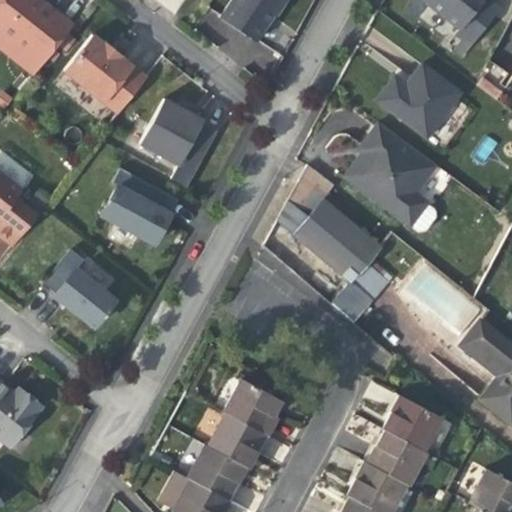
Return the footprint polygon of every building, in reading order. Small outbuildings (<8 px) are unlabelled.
[(44,3),(39,0),(0,0),(0,29),(22,47),(13,58),(33,74),(71,25),(44,3)] [(230,0),(218,18),(237,31),(253,41),(271,14),(273,15),(283,0),(230,0)] [(462,36),(471,43),(500,8),(489,0),(427,0),(460,26),(456,31),(462,36)] [(22,47),(0,29),(0,47),(13,58),(22,47)] [(102,43),(90,34),(62,69),(117,113),(145,77),(119,57),(121,55),(113,49),(104,41),(102,43)] [(471,43),(462,36),(454,46),(463,53),(471,43)] [(498,102),(511,84),(511,76),(489,60),(476,85),(498,102)] [(419,91),(407,82),(389,107),(439,144),(473,99),(434,71),(423,86),(419,91)] [(187,111),(163,98),(138,143),(177,164),(169,178),(184,186),(215,130),(201,122),(202,120),(187,111)] [(427,199),(448,171),(391,129),(371,156),(378,161),(374,167),(371,171),(368,169),(357,183),(423,232),(440,209),(427,199)] [(472,156),(486,162),(496,140),(482,134),(472,156)] [(306,165),(278,218),(350,279),(365,261),(368,257),(378,245),(322,198),(330,183),(306,165)] [(168,194),(118,167),(110,183),(116,186),(100,215),(153,243),(163,224),(169,213),(160,209),(168,194)] [(0,214),(14,198),(21,190),(0,173),(0,214)] [(177,199),(168,194),(160,209),(169,213),(177,199)] [(35,215),(14,198),(0,214),(0,236),(11,245),(35,215)] [(0,258),(9,247),(0,240),(0,258)] [(83,259),(69,248),(40,285),(66,305),(92,326),(113,300),(75,269),(83,259)] [(389,275),(368,257),(365,261),(385,279),(389,275)] [(385,279),(365,261),(350,279),(329,302),(350,320),(385,279)] [(456,331),(473,309),(416,261),(398,283),(456,331)] [(511,345),(479,319),(463,339),(464,346),(499,374),(480,397),(511,422),(511,420),(511,345)] [(223,409),(224,410),(257,427),(265,411),(271,415),(280,398),(240,377),(223,409)] [(14,393),(0,382),(0,439),(9,447),(41,406),(24,393),(20,398),(14,393)] [(18,388),(14,393),(20,398),(24,393),(21,391),(18,388)] [(394,403),(390,410),(396,413),(404,397),(399,394),(394,403)] [(382,426),(384,428),(423,448),(440,416),(404,397),(396,413),(390,410),(382,426)] [(247,466),(255,449),(249,446),(259,428),(257,427),(224,410),(206,444),(244,464),(247,466)] [(268,421),(271,415),(265,411),(257,427),(259,428),(263,430),(268,421)] [(263,430),(259,428),(249,446),(255,449),(260,441),(265,432),(265,431),(263,430)] [(425,449),(423,448),(384,428),(376,444),(381,447),(372,464),(405,482),(407,483),(425,449)] [(187,475),(189,476),(221,493),(229,479),(235,482),(244,464),(206,444),(204,443),(187,475)] [(369,463),(372,464),(381,447),(376,444),(371,453),(367,461),(369,463)] [(359,469),(355,477),(360,479),(369,463),(367,461),(364,460),(359,469)] [(381,511),(388,511),(405,482),(372,464),(369,463),(360,479),(355,477),(346,493),(348,495),(381,511)] [(467,499),(475,504),(490,511),(507,511),(511,503),(511,481),(485,467),(467,499)] [(176,511),(214,511),(223,495),(221,493),(189,476),(171,509),(176,511)] [(232,486),(235,482),(229,479),(221,493),(223,495),(227,496),(232,486)] [(227,496),(223,495),(214,511),(221,511),(224,507),(229,498),(227,496)] [(381,511),(348,495),(339,511),(340,511),(381,511)]
